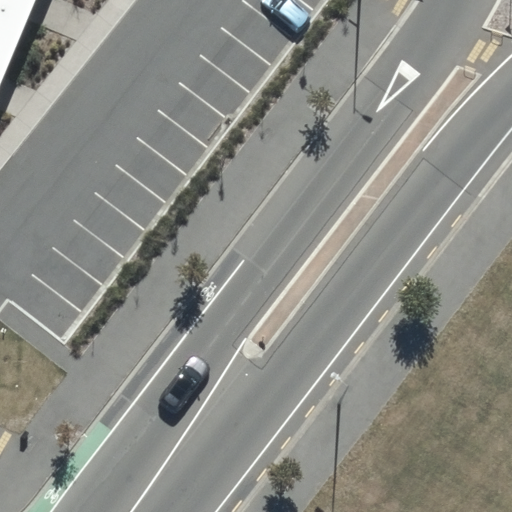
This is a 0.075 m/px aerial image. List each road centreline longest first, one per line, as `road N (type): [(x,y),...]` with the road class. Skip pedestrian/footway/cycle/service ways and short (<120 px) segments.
road 1 (tertiary): [(209,400),(214,341),(451,0)]
road 2 (tertiary): [(511,94),(286,373),(209,400)]
road 3 (tertiary): [(125,511),(209,400)]
